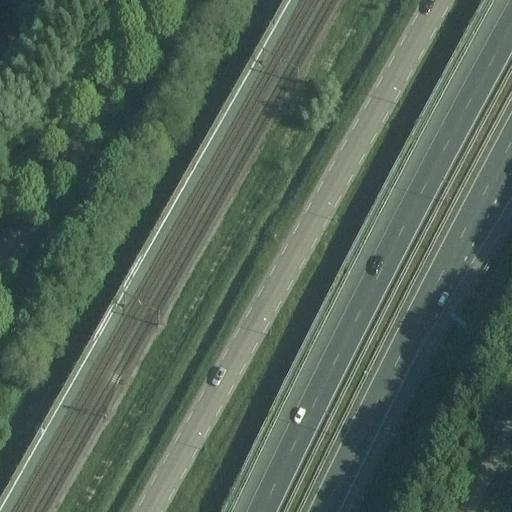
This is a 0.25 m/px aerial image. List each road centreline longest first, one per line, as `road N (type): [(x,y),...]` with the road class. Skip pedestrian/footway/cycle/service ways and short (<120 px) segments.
road 1 (tertiary): [(438,0),(148,511)]
road 2 (trunk): [(511,25),(429,170),(261,511)]
road 3 (trunk): [(323,511),(511,141)]
road 4 (unclassified): [(0,269),(153,0)]
